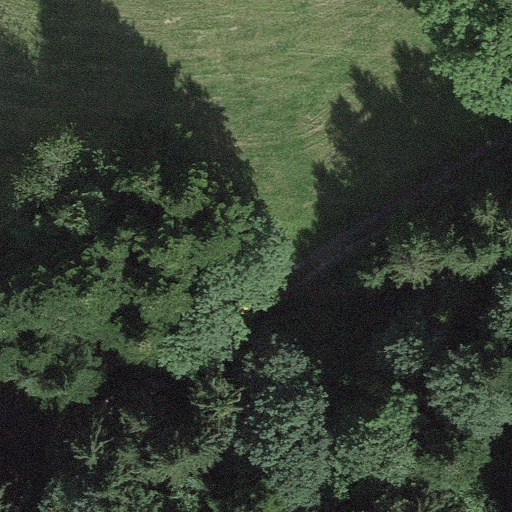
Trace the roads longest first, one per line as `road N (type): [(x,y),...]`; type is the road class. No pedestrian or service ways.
road 1 (track): [(511,139),(223,317)]
road 2 (track): [(223,317),(511,243)]
road 3 (track): [(223,317),(0,422)]
